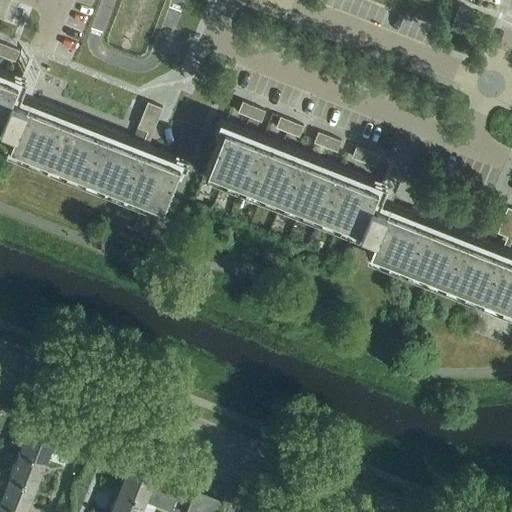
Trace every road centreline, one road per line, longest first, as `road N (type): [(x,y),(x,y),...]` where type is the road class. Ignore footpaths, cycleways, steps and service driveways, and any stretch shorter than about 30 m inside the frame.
road 1 (tertiary): [(0,357),(384,511)]
road 2 (residential): [(490,86),(468,144),(213,44),(230,0)]
road 3 (residential): [(278,0),(490,86)]
